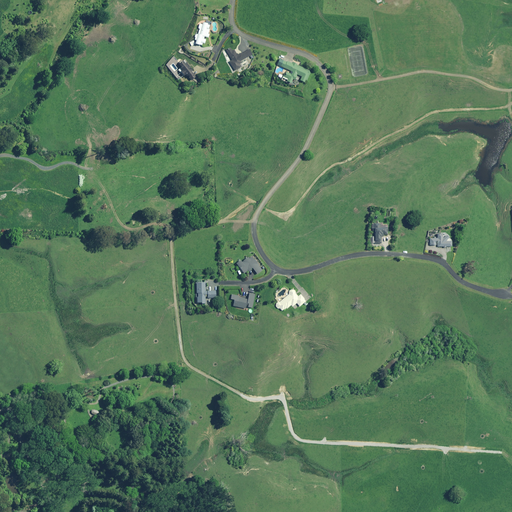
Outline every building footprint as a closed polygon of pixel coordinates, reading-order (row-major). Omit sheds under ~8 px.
[(196,40),(195,43),(202,45),(202,42),(204,43),(205,39),(203,39),(204,36),(208,37),(209,34),(208,34),(209,29),(208,28),(209,25),(207,24),(208,23),(203,22),(203,24),(199,23),(198,28),(199,29),(198,34),(195,34),(194,37),(195,37),(195,39),(196,40)] [(252,55),(252,54),(249,49),(242,53),(242,52),(238,55),(234,49),(232,51),(231,48),(226,50),(232,60),(229,62),(235,71),(241,67),(239,64),(242,62),(241,61),(250,56),(251,58),(253,57),(252,55)] [(185,64),(183,61),(179,64),(173,56),(166,65),(173,74),(173,73),(178,79),(183,75),(184,75),(185,74),(186,76),(187,75),(191,80),(196,76),(192,71),(193,71),(187,63),(185,64)] [(287,61),(280,58),(277,64),(291,70),(290,73),(286,71),(285,73),(284,73),(282,78),(291,82),(292,78),(294,79),(297,74),(301,76),(300,80),(304,82),(305,79),(306,80),(310,71),(296,64),(297,63),(292,61),(292,63),(287,61)] [(380,223),(373,223),(373,228),(372,227),(372,231),(373,231),(373,236),(375,236),(375,243),(382,243),(382,234),(388,234),(388,227),(380,227),(380,223)] [(429,238),(430,245),(436,244),(435,240),(437,240),(437,246),(443,246),(443,247),(446,247),(446,246),(451,245),(451,240),(445,240),(449,237),(446,234),(443,238),(442,233),(437,233),(437,237),(429,238)] [(262,270),(252,257),(249,259),(248,257),(243,261),(241,262),(240,260),(236,263),(244,273),(248,270),(249,272),(251,270),(251,269),(252,268),(257,274),(262,270)] [(205,283),(196,283),(196,302),(201,302),(201,303),(205,303),(205,296),(207,296),(207,298),(215,298),(215,291),(205,291),(205,283)] [(299,306),(305,301),(304,299),(300,295),(298,296),(294,291),(294,290),(291,290),(290,292),(289,295),(280,302),(278,302),(276,304),(276,306),(277,308),(280,308),(282,311),(284,309),(286,308),(287,308),(291,305),(292,306),(297,303),(299,306)] [(239,296),(231,294),(230,299),(234,300),(233,306),(245,308),(246,304),(248,305),(248,307),(252,308),(255,294),(249,293),(248,299),(238,297),(239,296)]
